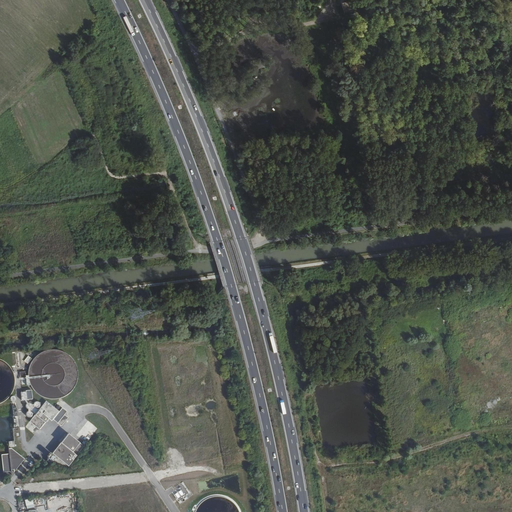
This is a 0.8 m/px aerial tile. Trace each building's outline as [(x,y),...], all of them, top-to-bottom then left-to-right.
[(355,0),(350,0),(341,3),(344,13),(358,9),(355,0)] [(78,372),(78,369),(78,366),(77,363),(76,360),(75,357),(73,354),(71,352),(69,350),(66,348),(64,347),(61,346),(58,345),(55,344),(52,344),(48,345),(45,346),(43,347),(40,348),(37,350),(35,352),(33,355),(32,357),(30,360),(29,363),(29,366),(29,369),(29,372),(30,375),(31,378),(32,381),(34,384),(36,386),(38,388),(40,390),(43,391),(46,392),(49,393),(52,393),(55,393),(58,393),(61,392),(64,391),(67,389),(69,388),(71,386),(73,383),(75,381),(76,378),(77,375),(78,372)] [(15,375),(15,372),(14,369),(13,366),(11,364),(9,362),(7,360),(5,358),(2,356),(0,355),(0,398),(3,397),(6,395),(8,393),(10,391),(12,389),(13,386),(14,383),(15,381),(15,378),(15,375)] [(65,409),(67,406),(62,402),(58,407),(46,397),(31,417),(41,425),(49,414),(52,416),(54,414),(62,421),(69,412),(65,409)] [(74,457),(89,438),(73,425),(58,445),(74,457)] [(17,466),(27,453),(15,442),(12,443),(12,448),(5,449),(7,466),(17,465),(17,466)] [(238,511),(237,508),(234,504),(230,500),(226,497),(220,495),(214,495),(209,496),(204,498),(199,501),(195,506),(193,511),(192,511),(238,511)] [(35,498),(25,499),(26,509),(36,508),(35,498)]
